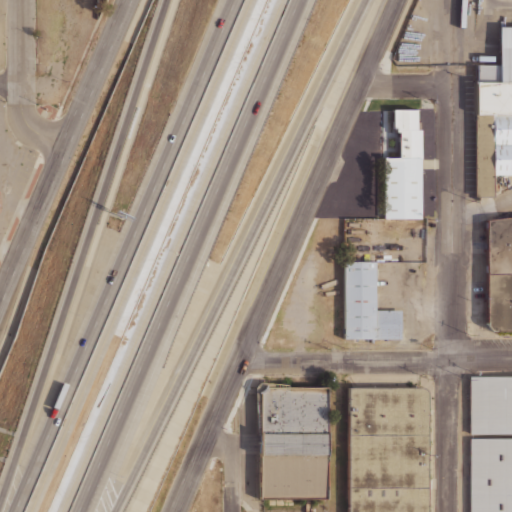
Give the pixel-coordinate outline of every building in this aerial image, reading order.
[(511,174),(492,174),(492,196),(474,196),(474,114),(476,114),(476,64),(499,64),(499,26),(511,26),(511,174)] [(420,218),(383,218),(383,157),(390,157),(390,108),(416,108),(416,129),(420,129),(420,218)] [(511,217),(483,218),(483,324),(498,332),(511,331),(511,217)] [(375,261),(375,310),(400,310),(400,338),(343,338),(343,261),(375,261)] [(511,511),(468,511),(468,376),(511,376),(511,511)] [(259,499),(259,430),(257,429),(256,428),(255,388),(255,387),(256,385),(257,384),(259,383),(261,382),(263,382),(265,382),(287,384),(289,385),(289,387),(327,387),(327,499),(259,499)] [(348,511),(348,387),(420,387),(422,387),(424,388),(425,389),(426,390),(427,391),(427,393),(427,511),(348,511)]
